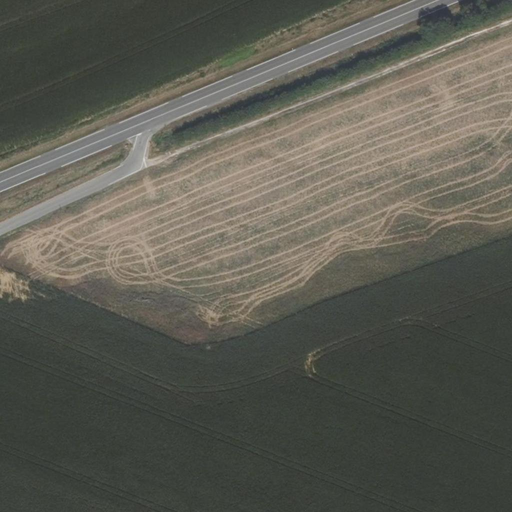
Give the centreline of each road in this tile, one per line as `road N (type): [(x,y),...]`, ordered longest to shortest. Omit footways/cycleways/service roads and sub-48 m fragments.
road 1 (track): [(511,23),(162,157)]
road 2 (tertiary): [(441,0),(151,121)]
road 3 (tertiary): [(151,121),(0,184)]
road 4 (unclassified): [(136,167),(0,231)]
